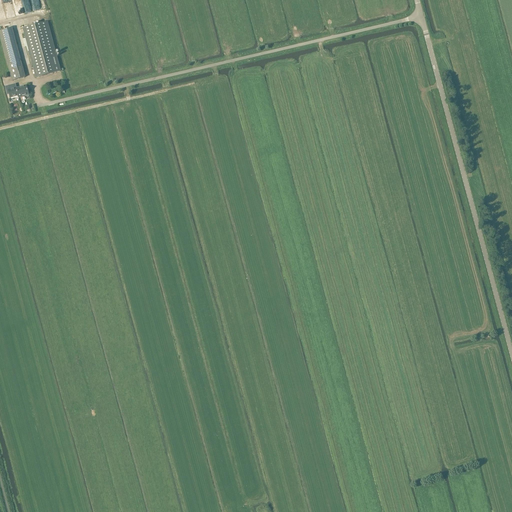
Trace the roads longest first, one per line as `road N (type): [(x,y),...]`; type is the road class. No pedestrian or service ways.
road 1 (unclassified): [(38,105),(419,14)]
road 2 (unclassified): [(511,353),(419,14)]
road 3 (track): [(0,129),(196,82)]
